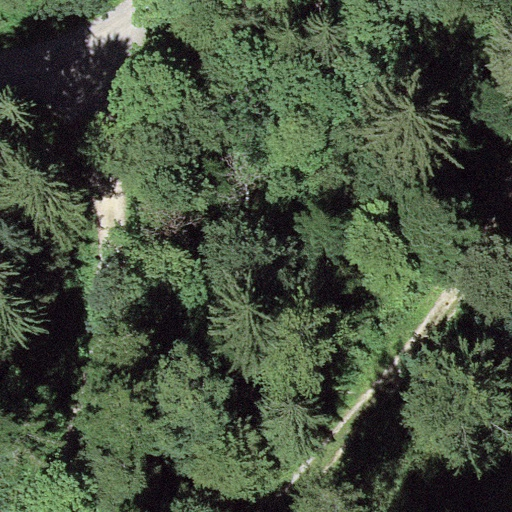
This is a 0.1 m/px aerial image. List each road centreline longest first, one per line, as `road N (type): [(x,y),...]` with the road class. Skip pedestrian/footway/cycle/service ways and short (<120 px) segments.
road 1 (track): [(53,511),(115,290),(100,51)]
road 2 (track): [(511,192),(394,386),(305,464),(273,511)]
